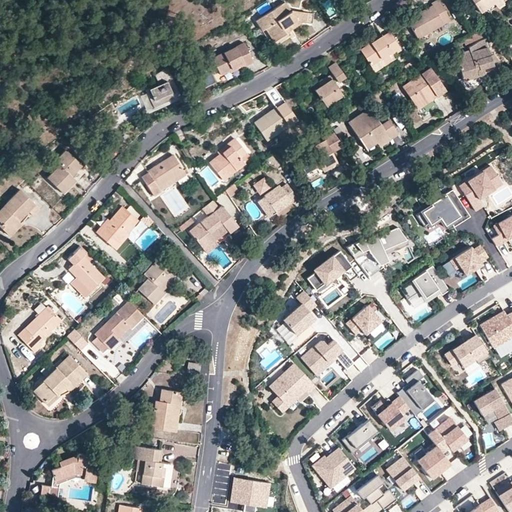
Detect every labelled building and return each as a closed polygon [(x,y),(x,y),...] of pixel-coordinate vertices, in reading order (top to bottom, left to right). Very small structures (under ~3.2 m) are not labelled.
[(298,8),(291,0),(286,0),(255,21),(273,46),(291,35),(290,31),(302,24),(311,25),(313,10),(298,8)] [(472,0),(482,14),(495,4),(501,0),(472,0)] [(503,0),(501,0),(495,4),(499,10),(506,4),(505,2),(503,0)] [(426,9),(429,11),(438,4),(436,1),(426,9)] [(438,4),(429,11),(407,28),(420,45),(450,22),(438,4)] [(488,37),(498,30),(492,22),(452,46),(454,51),(488,37)] [(385,29),(376,35),(380,40),(368,49),(357,56),(367,71),(382,60),(399,48),(385,29)] [(380,40),(376,35),(364,44),(368,49),(380,40)] [(454,51),(462,73),(478,68),(479,70),(478,71),(478,73),(479,76),(480,76),(484,76),(486,74),(487,75),(497,71),(502,69),(496,54),(493,54),(488,37),(454,51)] [(217,72),(230,65),(237,62),(240,68),(253,62),(243,43),(211,60),(217,72)] [(402,53),(399,48),(382,60),(387,66),(397,59),(396,57),(402,53)] [(344,76),(332,60),(325,65),(331,73),(337,81),(344,76)] [(237,62),(230,65),(233,72),(240,68),(237,62)] [(146,86),(154,104),(178,93),(165,64),(153,72),(157,81),(146,86)] [(403,87),(416,106),(434,93),(437,97),(447,90),(431,67),(403,87)] [(478,68),(462,73),(464,81),(479,76),(478,73),(478,71),(479,70),(478,68)] [(505,68),(502,69),(497,71),(500,77),(509,74),(505,68)] [(337,81),(331,73),(326,77),(332,84),(337,81)] [(332,84),(326,77),(319,82),(321,84),(310,93),(321,109),(339,96),(332,84)] [(434,93),(416,106),(419,110),(437,97),(434,93)] [(297,119),(284,101),(254,121),(267,140),(297,119)] [(368,150),(378,143),(388,137),(390,140),(400,133),(390,120),(382,125),(370,108),(348,122),(368,150)] [(344,146),(335,132),(296,156),(307,173),(320,165),(325,173),(331,169),(331,170),(339,165),(332,153),(344,146)] [(247,151),(236,136),(228,142),(232,148),(223,155),(211,163),(223,179),(244,164),(239,156),(247,151)] [(388,137),(378,143),(381,146),(390,140),(388,137)] [(232,148),(228,142),(219,148),(223,155),(232,148)] [(59,191),(85,166),(66,147),(54,158),(58,162),(44,175),(59,191)] [(152,194),(165,186),(162,182),(182,169),(173,154),(150,169),(146,163),(136,170),(152,194)] [(491,165),(460,184),(474,208),(482,203),(478,197),(495,187),(490,178),(497,174),(491,165)] [(162,182),(165,186),(185,173),(182,169),(162,182)] [(502,182),(497,174),(490,178),(495,187),(502,182)] [(264,177),(253,185),(259,194),(271,187),(264,177)] [(239,191),(233,183),(225,190),(230,197),(239,191)] [(278,185),(257,199),(268,216),(295,199),(286,186),(281,190),(278,185)] [(38,206),(17,186),(0,203),(0,227),(6,233),(28,209),(32,212),(38,206)] [(425,203),(415,210),(424,223),(433,216),(439,225),(445,221),(447,224),(464,213),(446,187),(425,202),(425,203)] [(211,199),(201,208),(204,212),(214,203),(211,199)] [(97,234),(111,248),(138,220),(122,205),(108,218),(110,220),(97,234)] [(221,205),(189,230),(202,247),(225,230),(226,232),(236,224),(221,205)] [(498,229),(489,234),(493,241),(506,235),(511,231),(511,211),(493,221),(494,223),(498,229)] [(92,229),(97,234),(110,220),(108,218),(105,215),(92,229)] [(190,217),(182,224),(185,227),(192,221),(190,217)] [(432,220),(423,225),(432,240),(441,234),(432,220)] [(375,232),(346,244),(353,255),(365,250),(378,262),(386,258),(382,247),(405,237),(395,225),(375,233),(375,232)] [(470,245),(453,256),(459,265),(464,273),(481,262),(479,260),(487,255),(480,243),(472,248),(470,245)] [(68,266),(75,273),(90,289),(104,276),(82,253),(83,252),(77,245),(66,255),(73,262),(68,266)] [(339,249),(313,267),(315,269),(306,276),(314,287),(333,274),(332,272),(339,266),(348,279),(357,273),(339,249)] [(459,265),(453,256),(449,258),(455,268),(459,265)] [(166,282),(172,276),(162,267),(156,261),(143,276),(147,280),(139,288),(151,299),(157,293),(154,290),(164,280),(166,282)] [(432,264),(400,285),(408,296),(418,289),(425,300),(440,290),(442,292),(448,288),(432,264)] [(90,289),(75,273),(68,279),(83,295),(90,289)] [(314,302),(302,288),(295,295),(301,302),(282,318),(294,331),(312,315),(306,308),(314,302)] [(131,325),(142,314),(127,299),(93,332),(96,334),(89,341),(100,351),(106,344),(109,347),(119,337),(113,331),(125,319),(131,325)] [(365,302),(350,315),(360,326),(364,331),(379,318),(365,302)] [(36,341),(61,318),(48,304),(15,334),(32,353),(40,345),(36,341)] [(493,348),(511,337),(511,312),(506,316),(504,312),(480,326),(493,348)] [(360,326),(350,315),(345,320),(354,331),(360,326)] [(119,337),(131,325),(125,319),(113,331),(119,337)] [(74,329),(67,336),(80,350),(87,343),(74,329)] [(320,337),(300,354),(314,371),(322,364),(320,362),(333,351),(335,354),(343,363),(350,356),(332,336),(326,341),(322,337),(320,337)] [(490,357),(476,336),(464,343),(465,345),(463,346),(462,345),(445,355),(453,367),(460,363),(464,369),(476,361),(478,364),(490,357)] [(320,362),(322,364),(335,354),(333,351),(320,362)] [(46,403),(57,391),(55,388),(61,382),(66,388),(84,370),(67,353),(32,389),(46,403)] [(315,384),(293,361),(269,384),(277,393),(271,399),(282,411),(297,397),(294,394),(302,386),(307,392),(315,384)] [(196,371),(197,363),(189,362),(188,370),(196,371)] [(402,391),(398,394),(408,407),(416,416),(432,403),(424,394),(427,392),(414,375),(420,371),(414,364),(401,374),(406,381),(399,387),(402,391)] [(511,377),(500,384),(511,405),(511,377)] [(55,388),(57,391),(60,394),(66,388),(61,382),(55,388)] [(302,386),(294,394),(297,397),(299,400),(307,392),(302,386)] [(179,407),(180,391),(162,389),(160,401),(155,401),(152,427),(175,430),(177,415),(182,414),(183,407),(179,407)] [(511,419),(495,389),(473,401),(482,417),(492,411),(498,420),(493,422),(498,432),(511,424),(511,419)] [(408,407),(398,394),(386,403),(381,396),(371,404),(390,427),(404,417),(400,413),(408,407)] [(449,413),(426,431),(435,443),(437,445),(444,440),(451,449),(467,437),(449,413)] [(369,420),(342,441),(352,453),(371,437),(378,432),(369,420)] [(140,459),(138,470),(137,481),(167,485),(170,463),(157,462),(159,448),(126,443),(124,457),(133,458),(140,459)] [(435,443),(416,457),(431,476),(450,462),(437,445),(435,443)] [(81,471),(80,477),(94,478),(99,453),(78,448),(76,452),(67,451),(55,458),(57,462),(46,469),(54,481),(60,480),(59,474),(67,470),(81,471)] [(327,460),(324,456),(312,465),(330,487),(355,468),(340,450),(332,456),(334,459),(330,462),(327,460)] [(402,453),(385,466),(402,488),(419,475),(402,453)] [(131,469),(138,470),(140,459),(133,458),(131,469)] [(74,477),(80,477),(81,471),(67,470),(59,474),(60,480),(68,476),(68,480),(72,482),(74,477)] [(376,473),(356,489),(361,496),(363,494),(369,501),(375,497),(382,506),(394,496),(387,487),(381,491),(376,485),(382,480),(376,473)] [(511,481),(511,484),(497,494),(506,509),(511,505),(511,478),(510,479),(511,481)] [(271,484),(236,479),(233,503),(268,508),(271,484)] [(39,490),(58,494),(59,485),(41,481),(39,490)] [(363,511),(350,493),(330,507),(334,511),(363,511)] [(478,503),(466,511),(488,511),(497,506),(489,495),(478,503)]
